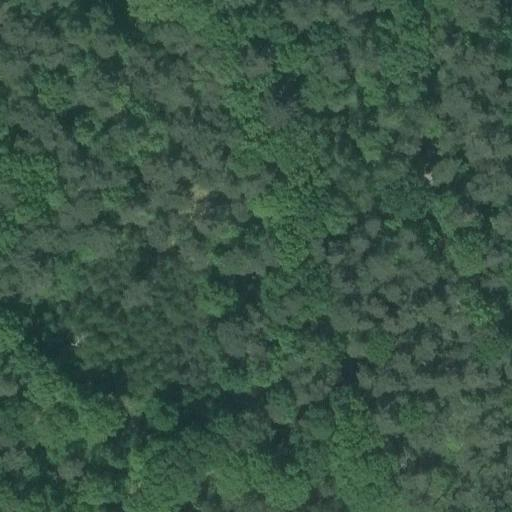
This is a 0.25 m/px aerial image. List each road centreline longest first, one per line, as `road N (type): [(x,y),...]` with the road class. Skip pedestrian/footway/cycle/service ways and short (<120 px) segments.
road 1 (track): [(511,329),(253,0)]
road 2 (track): [(388,165),(387,0)]
